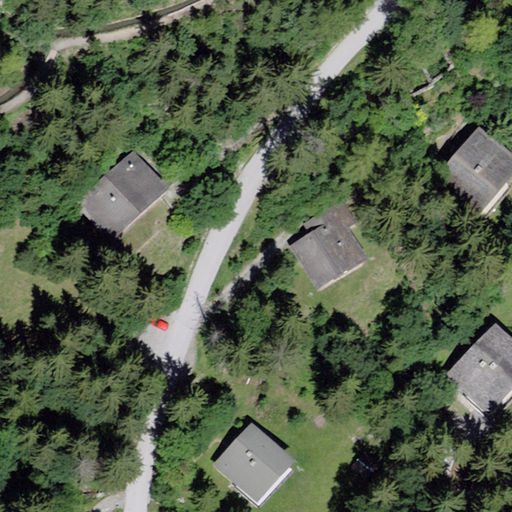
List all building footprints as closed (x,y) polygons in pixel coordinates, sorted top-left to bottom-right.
[(511,156),(478,128),(433,181),(476,217),(511,174),(511,156)] [(133,150),(76,204),(111,241),(168,187),(133,150)] [(320,225),(289,246),(318,289),(367,257),(347,227),(356,221),(347,207),(320,225)] [(511,338),(496,323),(446,373),(488,414),(511,389),(511,338)] [(251,422),(213,463),(256,502),(294,460),(251,422)]
